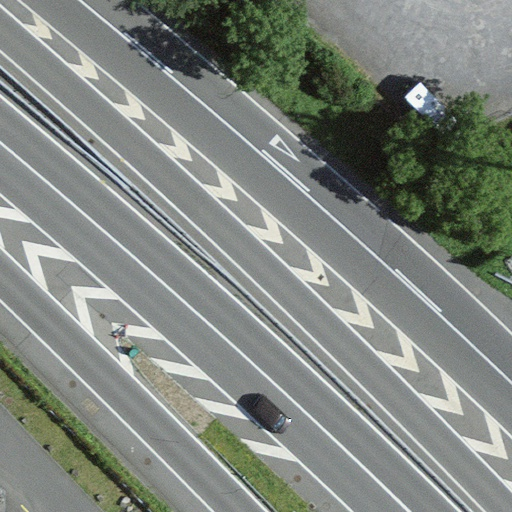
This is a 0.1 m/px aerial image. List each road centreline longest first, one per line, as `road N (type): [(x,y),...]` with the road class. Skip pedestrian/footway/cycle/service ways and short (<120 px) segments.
road 1 (motorway): [(508,511),(276,273),(0,19)]
road 2 (motorway): [(511,382),(255,147),(79,0)]
road 3 (motorway): [(0,146),(404,511)]
road 4 (motorway): [(0,273),(240,511)]
